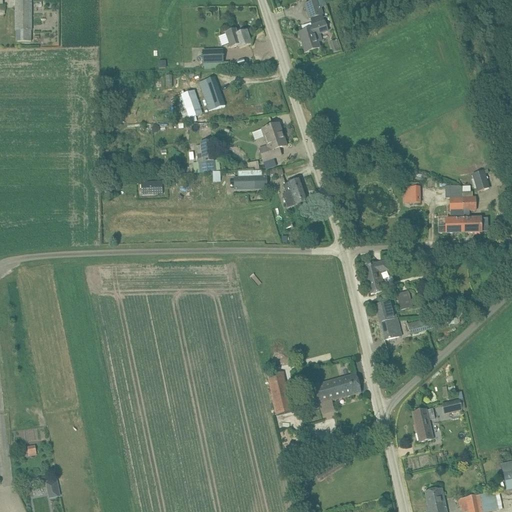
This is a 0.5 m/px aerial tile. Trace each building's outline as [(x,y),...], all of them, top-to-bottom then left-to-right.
[(15,1),(15,11),(15,31),(16,31),(31,31),(31,1),(15,1)] [(305,5),(309,19),(322,15),(317,1),(305,5)] [(310,26),(311,30),(299,34),(305,53),(319,48),(315,36),(328,32),(325,21),(310,26)] [(226,34),(228,40),(230,47),(238,44),(239,49),(251,45),(246,32),(237,35),(235,31),(226,34)] [(223,64),(223,51),(201,52),(202,65),(208,64),(208,70),(219,69),(218,64),(223,64)] [(213,78),(204,82),(199,83),(208,111),(223,105),(213,78)] [(194,91),(176,98),(184,120),(184,121),(186,120),(194,117),(202,115),(202,114),(194,91)] [(279,124),(269,128),(262,130),(267,147),(259,150),(263,162),(281,156),(279,150),(286,147),(279,124)] [(201,146),(196,146),(197,153),(198,163),(199,173),(204,173),(215,171),(214,162),(212,141),(200,143),(201,146)] [(281,168),(269,171),(271,179),(282,176),(281,168)] [(409,169),(407,175),(416,178),(416,177),(417,175),(418,171),(409,169)] [(489,188),(484,171),(471,175),(477,193),(489,188)] [(254,177),(234,178),(234,184),(234,191),(239,191),(255,190),(254,177)] [(308,202),(300,179),(283,185),(286,194),(290,192),(295,206),(308,202)] [(141,183),(141,196),(153,195),(153,183),(141,183)] [(420,204),(419,188),(408,188),(409,204),(420,204)] [(475,198),(462,198),(462,199),(463,219),(464,233),(488,232),(488,219),(481,219),(469,219),(469,212),(476,212),(475,198)] [(445,227),(438,227),(438,234),(464,233),(463,219),(462,199),(450,199),(449,199),(449,212),(450,212),(451,220),(445,220),(445,227)] [(361,226),(359,218),(352,220),(354,229),(361,226)] [(386,260),(377,263),(364,266),(371,295),(385,292),(380,272),(389,271),(386,260)] [(414,300),(410,301),(407,292),(396,295),(400,310),(412,307),(416,306),(414,300)] [(392,301),(375,306),(384,341),(401,337),(392,301)] [(431,330),(429,320),(407,325),(409,335),(431,330)] [(283,373),(268,376),(277,416),(292,412),(283,373)] [(356,375),(346,378),(309,389),(314,407),(361,393),(356,375)] [(444,414),(462,410),(459,400),(459,401),(442,404),(444,414)] [(436,409),(432,410),(426,411),(425,411),(413,414),(420,443),(432,440),(428,421),(435,420),(434,417),(438,416),(436,409)] [(26,450),(28,457),(35,455),(34,448),(26,450)] [(343,465),(338,457),(314,474),(319,481),(343,465)] [(506,491),(511,489),(511,462),(500,465),(506,491)] [(60,497),(57,481),(46,483),(49,499),(60,497)] [(446,511),(442,489),(434,490),(424,492),(428,508),(426,508),(426,511),(446,511)] [(459,507),(461,506),(461,511),(467,511),(468,511),(492,511),(496,511),(492,493),(477,497),(477,496),(458,500),(459,507)]
